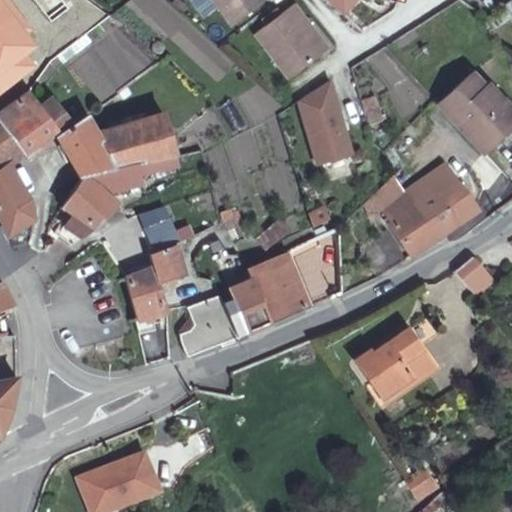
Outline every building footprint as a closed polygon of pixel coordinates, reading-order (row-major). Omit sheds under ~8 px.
[(263,0),(212,0),(231,24),(263,0)] [(353,0),(328,0),(343,12),(353,0)] [(511,0),(509,0),(502,5),(511,18),(511,0)] [(303,18),(292,3),(253,33),(287,76),(288,78),(310,61),(320,54),(296,23),(303,18)] [(327,49),(303,18),(296,23),(320,54),(327,49)] [(451,88),(436,102),(482,151),(499,135),(495,130),(511,113),(511,109),(486,81),(482,84),(471,71),(451,88)] [(332,84),(293,93),(310,163),(348,154),(332,84)] [(28,90),(0,110),(0,124),(22,153),(52,129),(57,135),(71,124),(50,96),(38,104),(28,90)] [(482,151),(436,102),(432,97),(381,149),(387,161),(393,172),(399,166),(413,182),(423,174),(430,182),(419,191),(423,197),(413,204),(436,235),(468,212),(474,206),(454,178),(482,151)] [(234,100),(221,105),(230,131),(243,126),(234,100)] [(379,120),(376,109),(363,112),(367,123),(379,120)] [(57,135),(79,177),(85,176),(136,164),(136,166),(174,157),(173,156),(162,111),(94,132),(85,117),(84,114),(71,124),(57,135)] [(511,122),(511,113),(495,130),(499,135),(511,122)] [(22,153),(0,124),(0,165),(7,161),(8,163),(22,153)] [(176,167),(174,157),(136,166),(139,176),(176,167)] [(28,200),(8,163),(7,161),(0,165),(0,219),(13,244),(27,244),(32,219),(28,200)] [(136,164),(85,176),(104,192),(141,183),(139,176),(136,166),(136,164)] [(104,192),(85,176),(79,177),(60,205),(70,212),(57,233),(71,243),(80,237),(88,224),(94,229),(116,203),(104,192)] [(409,254),(436,235),(413,204),(403,191),(381,208),(388,219),(387,221),(409,254)] [(327,217),(322,205),(307,211),(310,224),(327,217)] [(235,225),(228,208),(218,211),(221,222),(224,229),(235,225)] [(157,229),(141,212),(127,216),(124,218),(144,240),(157,229)] [(283,229),(274,220),(254,237),(263,247),(283,229)] [(168,229),(175,242),(184,238),(188,236),(180,222),(168,229)] [(403,257),(384,228),(356,245),(375,276),(403,257)] [(184,238),(175,242),(175,245),(149,253),(151,262),(152,265),(125,275),(129,282),(137,319),(165,311),(156,282),(184,274),(178,252),(188,249),(184,238)] [(250,277),(268,322),(306,306),(284,250),(245,267),(248,278),(250,277)] [(489,281),(470,257),(454,269),(473,294),(489,281)] [(244,332),(268,322),(250,277),(248,278),(226,286),(244,332)] [(15,305),(2,281),(0,281),(0,336),(8,336),(6,309),(15,307),(15,305)] [(235,336),(217,293),(185,306),(189,314),(177,333),(186,356),(235,336)] [(435,333),(423,316),(400,331),(413,349),(418,346),(435,333)] [(413,349),(400,331),(381,346),(382,348),(382,351),(375,356),(371,352),(355,363),(377,394),(392,384),(397,391),(432,366),(418,346),(413,349)] [(382,348),(381,346),(371,352),(375,356),(382,351),(382,348)] [(0,435),(11,405),(16,381),(17,376),(0,381),(0,435)] [(397,391),(392,384),(377,394),(382,401),(397,391)] [(99,511),(157,490),(141,451),(110,463),(112,470),(101,475),(91,470),(74,477),(87,511),(99,511)] [(112,470),(110,463),(91,470),(101,475),(112,470)] [(433,485),(421,469),(404,480),(415,497),(433,485)] [(441,511),(430,500),(418,511),(441,511)]
